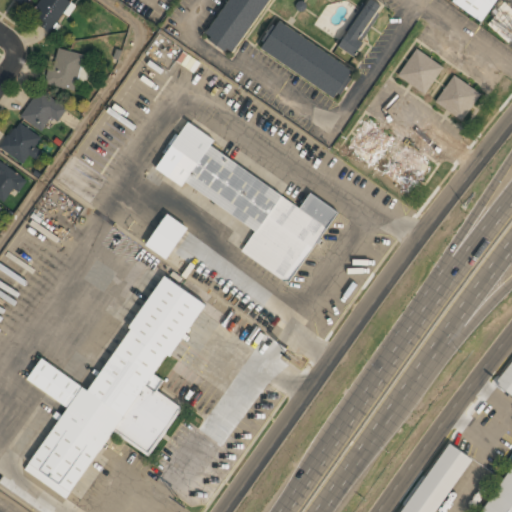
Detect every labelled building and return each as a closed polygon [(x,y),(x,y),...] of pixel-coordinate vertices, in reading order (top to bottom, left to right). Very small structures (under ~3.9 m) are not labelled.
[(71,1),(69,0),(41,0),(30,17),(51,31),(71,1)] [(228,0),(204,36),(233,56),(271,0),(228,0)] [(367,0),(339,47),(354,56),(383,6),(373,0),(367,0)] [(484,23),(499,0),(454,0),(453,2),(484,23)] [(336,98),(354,70),(277,21),(259,50),(336,98)] [(397,75),(424,94),(443,67),(417,48),(397,75)] [(83,53),(54,49),(48,85),(77,90),(83,53)] [(480,91),(452,75),(435,104),(464,120),(480,91)] [(58,122),(67,107),(39,89),(21,117),(42,130),(50,117),(58,122)] [(346,148),(373,166),(392,139),(365,120),(346,148)] [(34,150),(42,139),(18,122),(0,147),(0,151),(22,167),(34,150)] [(241,251),(291,283),(337,209),(310,192),(302,206),(210,148),(215,139),(187,122),(158,168),(255,229),(241,251)] [(411,193),(430,165),(402,147),(384,174),(411,193)] [(0,198),(8,203),(25,177),(0,161),(0,198)] [(145,245),(166,259),(188,228),(167,214),(145,245)] [(89,389),(40,358),(26,380),(65,405),(24,470),(68,498),(111,431),(150,456),(181,408),(157,392),(164,381),(158,377),(205,303),(162,276),(89,389)] [(511,362),(496,384),(511,396),(511,362)] [(434,511),(470,457),(446,441),(400,511),(434,511)] [(511,511),(511,462),(483,511),(511,511)]
